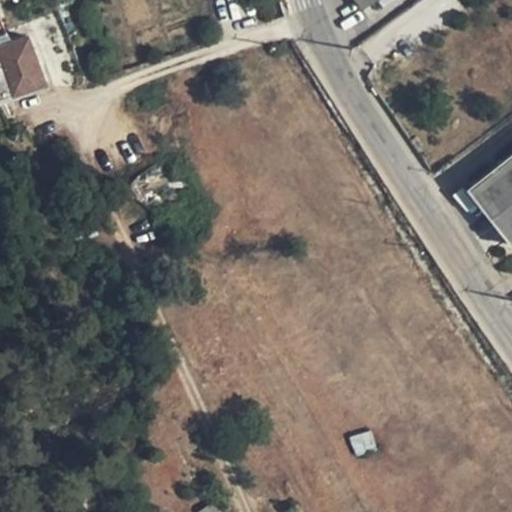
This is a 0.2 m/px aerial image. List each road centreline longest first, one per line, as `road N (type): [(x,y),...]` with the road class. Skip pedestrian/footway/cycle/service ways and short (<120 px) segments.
road 1 (unclassified): [(511,336),(342,85),(306,0)]
road 2 (unknown): [(305,0),(69,110)]
